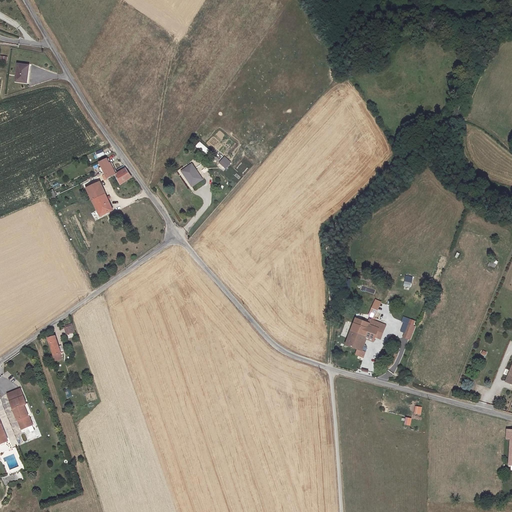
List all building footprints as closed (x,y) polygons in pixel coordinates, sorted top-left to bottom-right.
[(23,66),(13,65),(11,83),(21,84),(23,66)] [(117,174),(118,174),(112,161),(113,161),(112,156),(100,162),(103,167),(100,168),(102,172),(104,172),(106,175),(107,175),(109,179),(117,174)] [(225,169),(231,162),(224,156),(218,163),(225,169)] [(203,177),(193,162),(183,169),(193,184),(203,177)] [(127,167),(118,174),(117,174),(122,185),(127,181),(133,176),(127,167)] [(141,189),(133,176),(127,181),(134,191),(135,190),(138,193),(141,189)] [(87,189),(101,218),(114,212),(100,183),(87,189)] [(52,190),(48,192),(51,200),(56,198),(52,190)] [(96,211),(91,213),(95,221),(99,219),(96,211)] [(489,267),(494,269),(497,261),(491,259),(489,267)] [(368,316),(374,318),(378,310),(371,307),(368,316)] [(366,351),(371,339),(376,327),(356,319),(346,344),(362,350),(366,351)] [(403,333),(402,338),(411,341),(415,326),(414,326),(415,321),(409,319),(408,323),(403,322),(400,332),(403,333)] [(69,334),(76,331),(74,325),(67,328),(69,334)] [(376,327),(371,339),(376,341),(381,329),(376,327)] [(49,338),(55,356),(62,353),(64,349),(62,344),(59,345),(56,335),(49,338)] [(10,401),(21,396),(18,389),(7,394),(10,401)] [(33,423),(24,403),(26,403),(23,395),(21,396),(10,401),(22,428),(33,423)] [(410,426),(412,419),(406,417),(404,425),(410,426)] [(0,443),(9,440),(0,420),(0,443)] [(17,480),(14,473),(2,478),(5,485),(17,480)]
